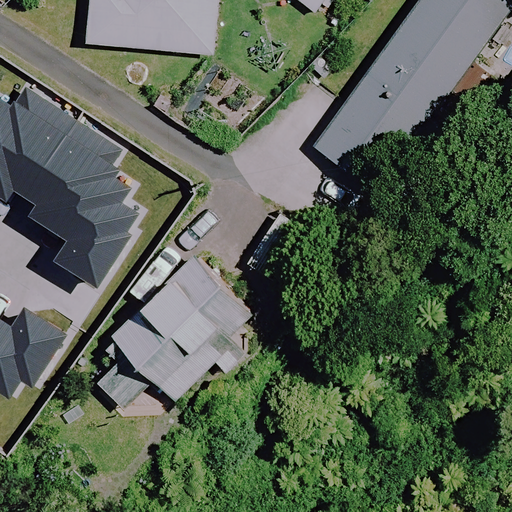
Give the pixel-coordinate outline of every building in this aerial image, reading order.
[(221,0),(95,0),(91,45),(216,57),(221,0)] [(295,0),(314,15),(326,0),(295,0)] [(511,16),(511,5),(504,0),(423,0),(315,147),(386,199),(439,126),(434,123),(511,16)] [(0,304),(94,162),(30,120),(0,165),(0,304)] [(335,249),(282,218),(252,269),(305,300),(335,249)] [(247,308),(197,259),(107,352),(121,365),(100,386),(136,421),(247,308)] [(61,381),(0,342),(0,441),(16,451),(61,381)]
